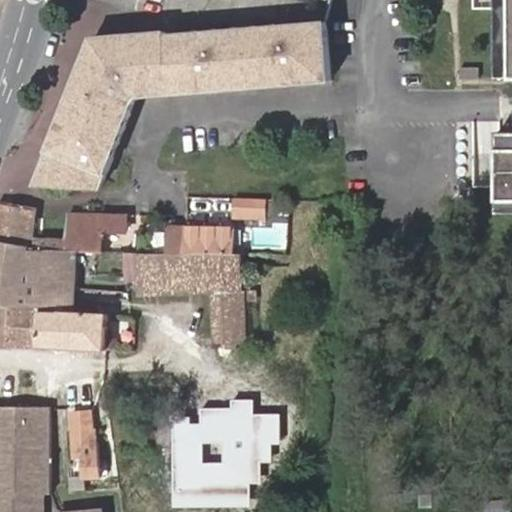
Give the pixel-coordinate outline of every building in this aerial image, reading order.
[(511,0),(492,0),(492,75),(511,75),(511,0)] [(328,31),(168,43),(169,54),(106,58),(55,187),(106,189),(139,102),(158,101),(157,94),(174,94),(174,100),(196,98),(195,92),(211,91),(211,97),(220,96),(219,90),(234,89),(234,95),(274,92),(273,86),(290,85),(290,91),(300,90),(300,84),(313,83),(313,89),(333,88),(328,31)] [(168,38),(91,43),(37,186),(55,187),(106,58),(169,54),(168,43),(168,38)] [(464,82),(483,79),(481,66),(462,69),(464,82)] [(511,126),(492,126),(491,208),(511,207),(511,126)] [(266,215),(267,197),(238,196),(238,214),(266,215)] [(34,210),(0,204),(0,239),(33,246),(33,249),(65,249),(65,238),(34,238),(34,210)] [(126,214),(67,213),(65,238),(65,249),(78,250),(102,251),(104,233),(125,232),(126,214)] [(186,252),(186,228),(170,228),(169,252),(186,252)] [(234,252),(242,252),(242,243),(234,243),(234,228),(186,228),(186,252),(234,252)] [(33,246),(0,239),(0,305),(15,307),(40,309),(75,311),(78,250),(65,249),(33,249),(33,246)] [(126,281),(138,281),(137,252),(125,252),(126,281)] [(244,342),(242,252),(234,252),(186,252),(169,252),(137,252),(138,281),(139,294),(214,292),(217,343),(244,342)] [(15,307),(0,305),(0,343),(12,344),(15,307)] [(40,309),(15,307),(12,344),(38,346),(40,309)] [(107,314),(75,311),(40,309),(38,346),(105,348),(107,314)] [(244,399),(243,377),(218,378),(219,400),(244,399)] [(30,407),(0,405),(0,511),(44,511),(45,496),(54,496),(54,490),(48,406),(30,407)] [(86,477),(102,476),(97,429),(94,429),(92,409),(72,411),(75,459),(84,458),(86,477)] [(230,448),(214,449),(215,496),(256,495),(255,447),(250,447),(250,436),(230,438),(230,448)] [(230,438),(213,438),(214,449),(230,448),(230,438)] [(214,449),(201,449),(203,496),(215,496),(214,449)]
